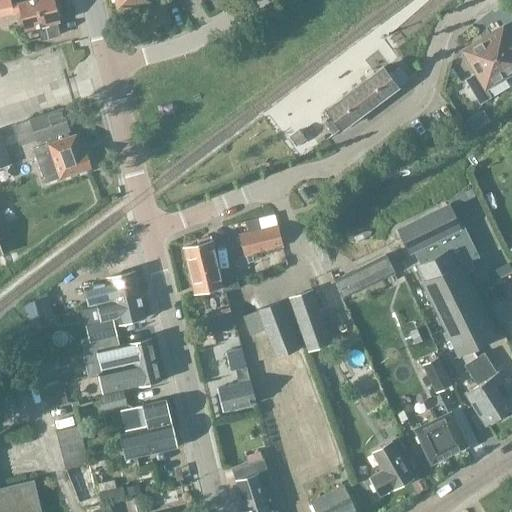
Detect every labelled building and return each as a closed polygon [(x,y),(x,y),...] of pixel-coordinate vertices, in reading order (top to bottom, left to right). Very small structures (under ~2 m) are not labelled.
[(10,0),(0,0),(0,16),(14,13),(12,4),(10,0)] [(54,0),(29,0),(18,3),(25,30),(41,26),(44,39),(57,36),(59,32),(57,22),(60,21),(54,0)] [(150,0),(114,0),(117,9),(150,1),(150,0)] [(170,22),(163,0),(155,0),(157,6),(149,8),(155,27),(170,22)] [(511,41),(503,26),(482,38),(505,77),(511,72),(511,41)] [(505,77),(482,38),(462,51),(475,73),(464,79),(479,104),(491,97),(486,89),(505,77)] [(327,109),(331,115),(323,121),(333,134),(341,128),(342,129),(352,121),(353,122),(373,106),(387,95),(409,78),(400,66),(388,75),(383,68),(372,75),(337,101),(327,109)] [(451,106),(465,98),(455,79),(440,86),(451,106)] [(60,178),(91,168),(85,150),(82,151),(76,134),(69,136),(67,131),(70,130),(62,108),(29,119),(36,141),(46,138),(48,143),(33,148),(45,183),(50,181),(60,178)] [(305,138),(299,130),(290,137),(296,145),(305,138)] [(0,132),(0,167),(11,164),(0,132)] [(489,322),(465,273),(474,269),(471,262),(476,260),(487,284),(495,280),(483,256),(479,258),(464,225),(460,227),(450,205),(417,220),(396,230),(409,255),(414,253),(419,264),(417,264),(425,280),(422,281),(446,332),(458,358),(496,339),(487,322),(489,322)] [(245,256),(283,246),(277,225),(240,235),(245,256)] [(219,273),(211,238),(197,240),(198,245),(184,249),(195,293),(223,286),(224,292),(236,289),(232,270),(219,273)] [(386,258),(342,276),(354,305),(358,304),(364,319),(387,310),(384,302),(402,295),(386,258)] [(93,309),(100,307),(100,305),(140,296),(134,273),(109,279),(110,283),(88,288),(93,309)] [(289,298),(307,352),(331,344),(313,289),(289,298)] [(145,319),(140,296),(100,305),(100,307),(104,323),(91,326),(94,341),(119,334),(117,326),(145,319)] [(501,324),(511,318),(511,311),(506,300),(492,307),(501,324)] [(258,309),(259,310),(243,317),(249,336),(266,329),(277,358),(299,350),(280,301),(258,309)] [(230,328),(224,309),(206,315),(212,333),(230,328)] [(94,341),(80,344),(83,356),(88,377),(98,375),(102,374),(155,361),(150,339),(122,347),(119,334),(94,341)] [(225,353),(228,362),(230,372),(236,370),(239,384),(218,389),(224,412),(256,404),(251,382),(250,382),(247,370),(246,370),(241,349),(225,353)] [(503,419),(511,412),(511,402),(508,396),(510,395),(503,384),(503,383),(497,373),(485,353),(465,366),(477,386),(466,392),(486,424),(500,415),(503,419)] [(438,357),(422,365),(436,392),(452,384),(438,357)] [(138,384),(139,387),(161,382),(155,361),(102,374),(98,375),(102,393),(138,384)] [(362,374),(344,380),(348,392),(366,386),(362,374)] [(49,407),(63,404),(58,384),(44,387),(45,388),(47,398),(49,407)] [(101,412),(127,406),(124,391),(98,397),(101,412)] [(147,427),(148,429),(170,424),(165,401),(132,409),(137,429),(147,427)] [(432,463),(467,446),(451,413),(416,430),(432,463)] [(176,447),(170,424),(148,429),(148,430),(120,436),(125,459),(176,447)] [(87,464),(77,425),(55,431),(65,470),(87,464)] [(394,489),(413,478),(400,455),(399,455),(392,442),(373,453),(380,464),(379,465),(382,470),(370,477),(380,496),(394,488),(394,489)] [(251,476),(267,470),(263,458),(262,459),(247,463),(251,476)] [(277,511),(275,504),(277,503),(267,470),(236,481),(246,511),(244,511),(277,511)] [(0,511),(41,511),(34,481),(0,489),(0,511)] [(138,485),(127,487),(128,496),(140,494),(138,485)] [(316,511),(355,511),(342,486),(312,501),(316,511)]
